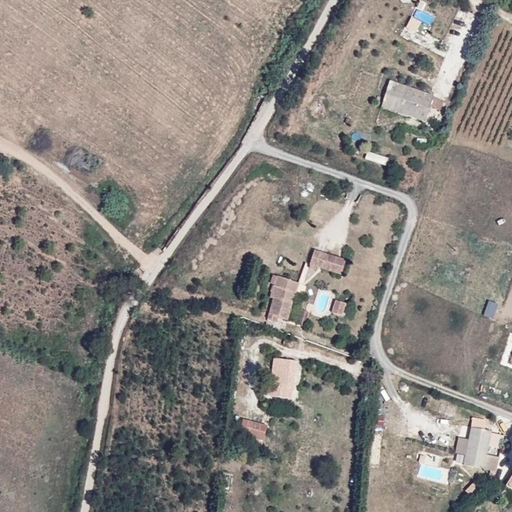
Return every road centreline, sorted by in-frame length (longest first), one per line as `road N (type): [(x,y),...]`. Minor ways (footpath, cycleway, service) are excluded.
road 1 (tertiary): [(336,0),(251,142),(145,283),(117,337),(85,511)]
road 2 (track): [(0,143),(80,196),(152,273)]
